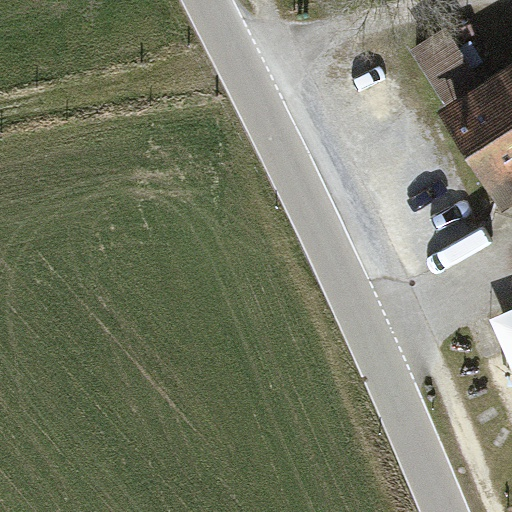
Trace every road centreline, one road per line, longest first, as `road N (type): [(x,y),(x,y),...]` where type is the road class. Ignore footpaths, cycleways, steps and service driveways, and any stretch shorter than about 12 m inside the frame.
road 1 (unclassified): [(206,0),(296,177),(443,511)]
road 2 (track): [(291,58),(0,115)]
